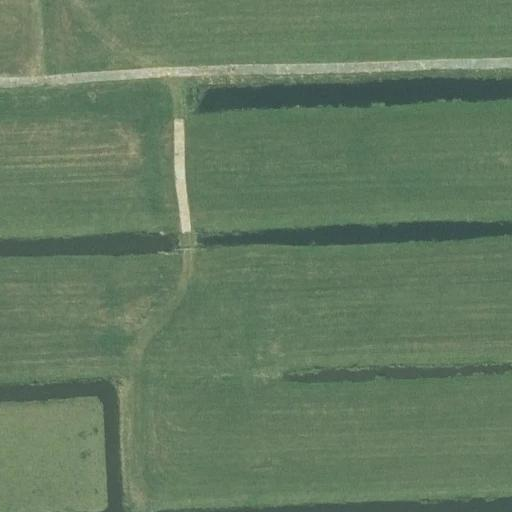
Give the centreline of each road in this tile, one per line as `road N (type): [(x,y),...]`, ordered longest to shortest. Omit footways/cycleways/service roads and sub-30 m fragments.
road 1 (track): [(0,83),(511,63)]
road 2 (track): [(186,259),(175,72)]
